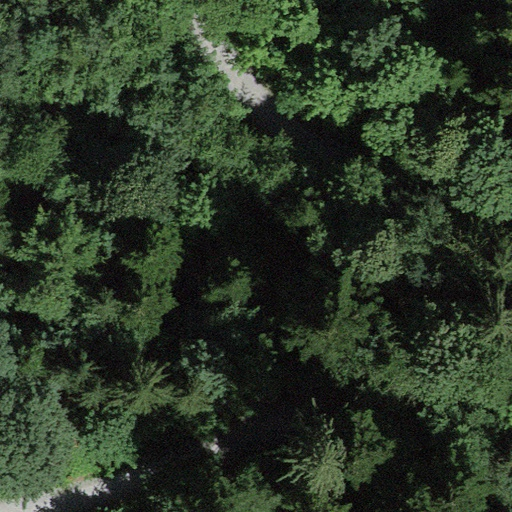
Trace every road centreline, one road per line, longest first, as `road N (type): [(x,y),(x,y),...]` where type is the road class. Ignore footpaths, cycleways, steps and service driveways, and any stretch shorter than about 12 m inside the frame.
road 1 (track): [(511,423),(474,411),(367,402),(254,431),(52,511)]
road 2 (track): [(184,0),(264,107),(317,159),(383,185),(511,197)]
